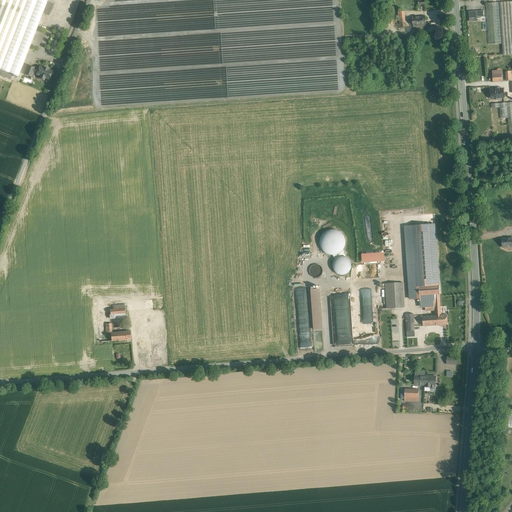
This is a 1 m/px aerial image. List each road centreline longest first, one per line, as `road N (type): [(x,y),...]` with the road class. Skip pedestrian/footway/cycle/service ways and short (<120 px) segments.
road 1 (unclassified): [(0,382),(475,348)]
road 2 (tertiary): [(475,348),(454,0)]
road 3 (unclassified): [(90,0),(0,228)]
road 4 (tertiary): [(462,511),(475,348)]
road 5 (track): [(86,511),(138,371)]
